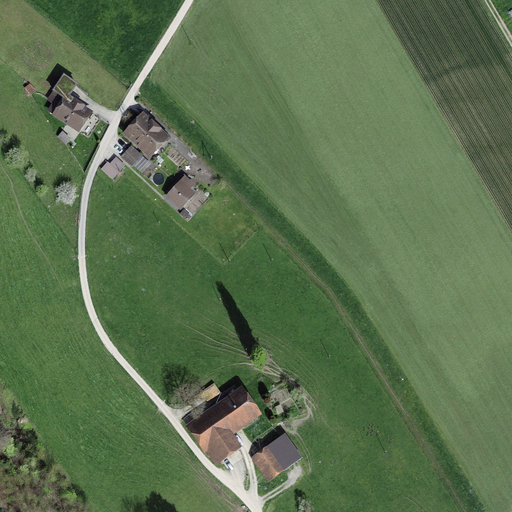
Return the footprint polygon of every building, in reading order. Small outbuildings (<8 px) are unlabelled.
[(76,86),(64,77),(49,99),(55,103),(50,110),(78,129),(88,114),(67,100),(76,86)] [(164,139),(142,119),(125,137),(133,143),(135,141),(150,154),(164,139)] [(142,157),(131,147),(121,157),(132,167),(142,157)] [(122,164),(114,157),(108,164),(108,163),(102,169),(113,179),(118,173),(116,171),(122,164)] [(183,176),(166,194),(180,207),(192,194),(188,190),(193,185),(183,176)] [(216,414),(192,430),(215,464),(238,448),(227,431),(253,413),(238,391),(212,409),(216,414)] [(266,450),(255,459),(270,478),(282,470),(266,450)]
